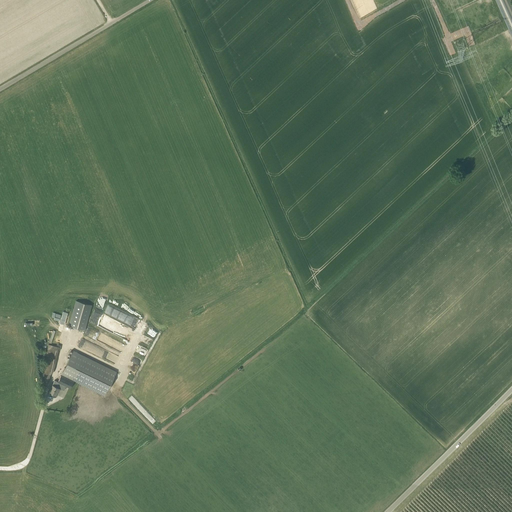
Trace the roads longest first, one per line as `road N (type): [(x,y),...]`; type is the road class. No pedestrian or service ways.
road 1 (unclassified): [(388,511),(511,389)]
road 2 (unclassified): [(0,87),(147,0)]
